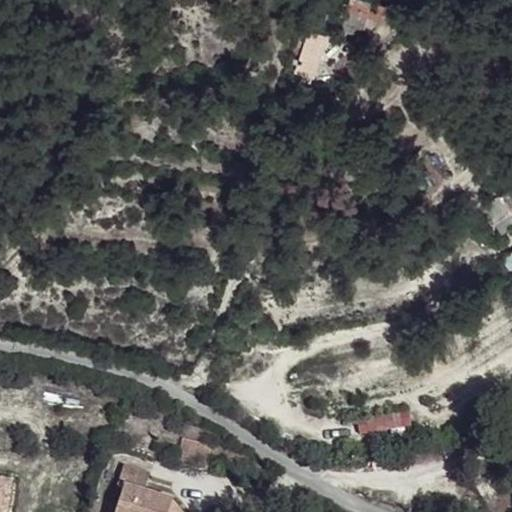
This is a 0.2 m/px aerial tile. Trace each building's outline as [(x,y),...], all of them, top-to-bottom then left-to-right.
[(381,19),(384,6),(362,0),(351,0),(346,19),(365,24),(364,27),(370,28),(373,17),(381,19)] [(364,27),(365,24),(346,19),(344,29),(362,34),(364,27)] [(318,53),(324,36),(310,31),(297,73),(314,78),(322,54),(318,53)] [(322,54),(327,37),(324,36),(318,53),(322,54)] [(511,212),(511,187),(486,207),(493,219),(509,208),(511,212)] [(406,409),(353,420),(358,444),(411,433),(406,409)] [(206,470),(211,446),(182,439),(177,464),(206,470)] [(168,511),(171,503),(143,494),(149,475),(123,467),(117,487),(123,489),(115,511),(168,511)] [(0,511),(6,511),(10,484),(0,482),(0,511)] [(179,511),(171,503),(168,511),(179,511)]
